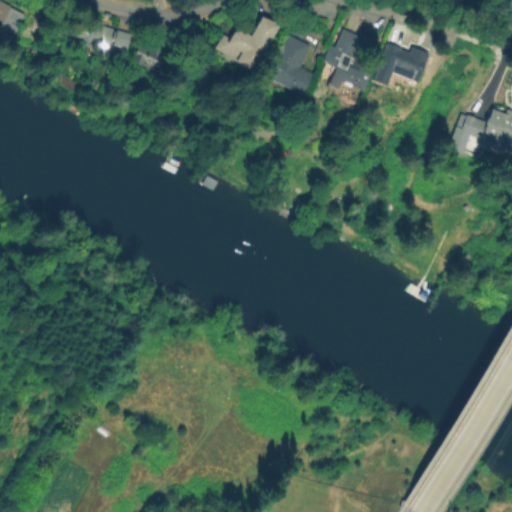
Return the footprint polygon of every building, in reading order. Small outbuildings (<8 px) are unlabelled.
[(0,1),(24,13),(12,36),(0,30),(0,1)] [(274,24),(247,68),(211,47),(219,33),(225,37),(229,31),(237,29),(246,34),(258,15),(274,24)] [(70,36),(75,18),(115,29),(114,35),(129,40),(126,51),(70,36)] [(358,36),(360,37),(350,59),(358,64),(359,62),(373,69),(362,92),(350,86),(349,88),(342,84),(343,83),(340,82),(336,90),(327,85),(335,68),(321,62),(329,45),(334,47),(343,29),(358,36)] [(287,34),(309,46),(299,66),(311,73),(300,96),(265,77),(287,34)] [(411,77),(393,70),(394,66),(380,60),(386,43),(427,60),(418,83),(410,80),(411,77)] [(160,71),(144,62),(142,67),(130,61),(139,44),(166,58),(160,71)] [(473,117),(486,121),(487,117),(488,118),(492,108),(499,111),(499,112),(504,114),(505,110),(511,112),(511,140),(510,146),(504,143),(503,144),(499,143),(496,151),(479,145),(476,153),(462,147),(463,143),(456,140),(459,131),(467,134),(473,117)]
